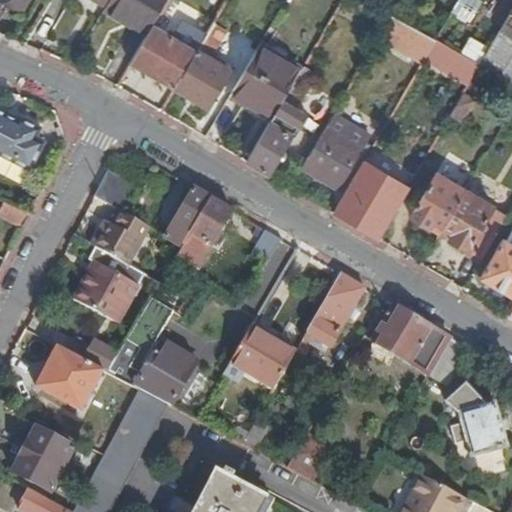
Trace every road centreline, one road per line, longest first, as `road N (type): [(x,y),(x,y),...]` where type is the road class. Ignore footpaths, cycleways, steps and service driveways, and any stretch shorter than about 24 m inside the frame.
road 1 (residential): [(114,116),(511,349)]
road 2 (residential): [(326,511),(169,431),(125,511)]
road 3 (residential): [(0,330),(114,116)]
road 4 (residential): [(0,65),(114,116)]
